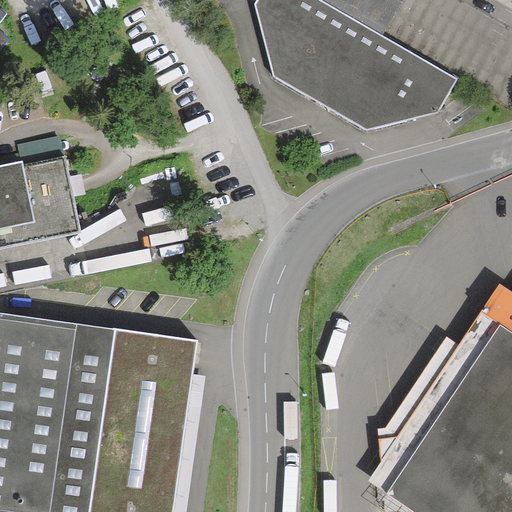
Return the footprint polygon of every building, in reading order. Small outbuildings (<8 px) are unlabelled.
[(384,40),(315,0),(260,0),(256,8),(275,80),(367,133),(437,116),(457,82),(384,40)] [(315,0),(384,40),(405,0),(315,0)] [(0,32),(0,25),(8,15),(0,9),(0,56),(12,42),(0,32)] [(0,229),(0,248),(85,230),(70,162),(25,172),(35,221),(0,229)] [(0,168),(0,229),(35,221),(25,172),(23,164),(0,168)] [(173,192),(120,204),(133,260),(185,249),(173,192)] [(511,511),(511,297),(500,290),(368,486),(382,496),(373,510),(376,511),(511,511)] [(172,511),(195,343),(1,317),(0,321),(0,511),(172,511)]
